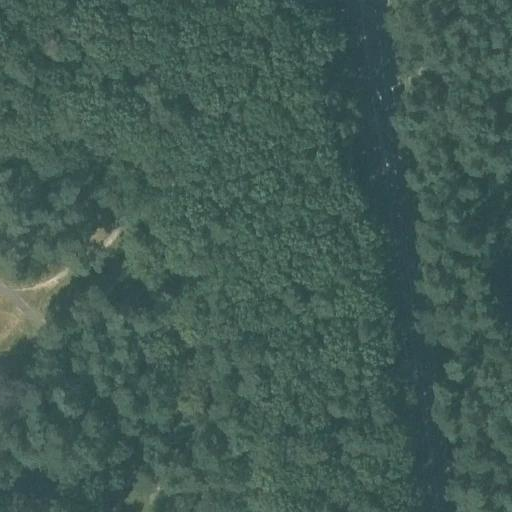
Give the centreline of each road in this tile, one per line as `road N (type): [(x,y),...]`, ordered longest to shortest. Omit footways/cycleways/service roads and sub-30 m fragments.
road 1 (primary): [(352,0),(401,340),(419,445),(429,453)]
road 2 (primary): [(429,453),(436,443),(380,0)]
